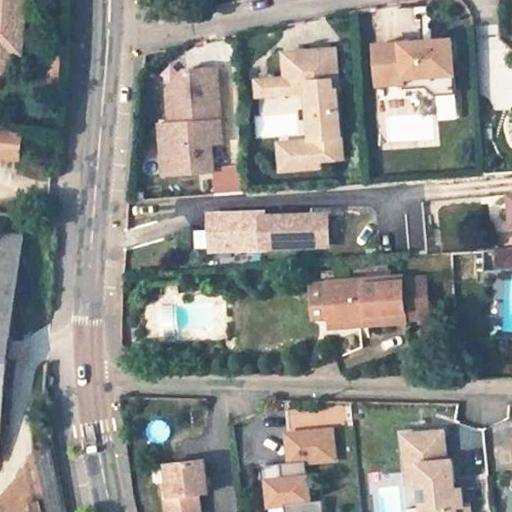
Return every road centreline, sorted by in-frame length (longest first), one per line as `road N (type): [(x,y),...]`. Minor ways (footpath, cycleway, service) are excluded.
road 1 (residential): [(87,383),(511,394)]
road 2 (residential): [(87,383),(85,309),(110,0)]
road 3 (residential): [(109,511),(87,383)]
